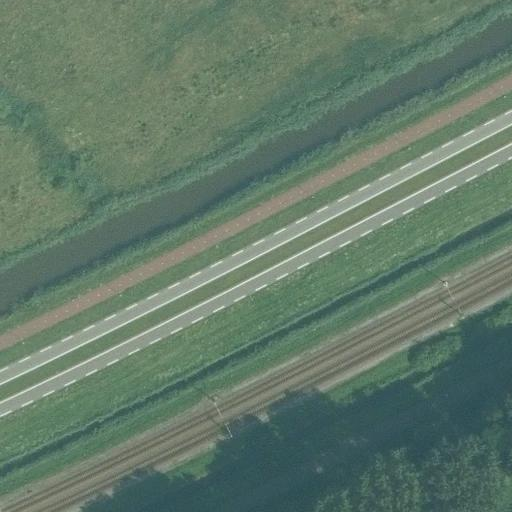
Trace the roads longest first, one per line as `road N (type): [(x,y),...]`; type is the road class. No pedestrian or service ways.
road 1 (secondary): [(0,408),(511,149)]
road 2 (secondary): [(511,117),(0,374)]
